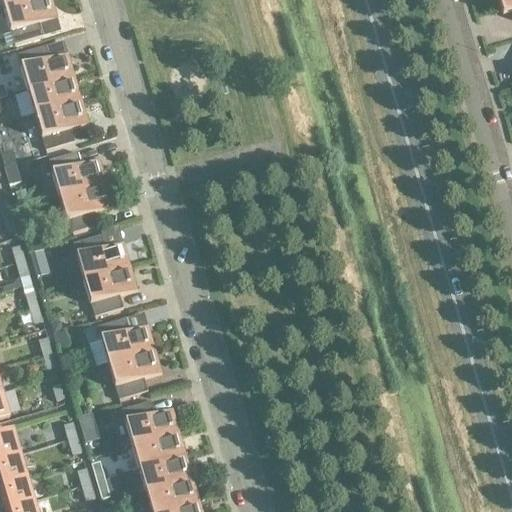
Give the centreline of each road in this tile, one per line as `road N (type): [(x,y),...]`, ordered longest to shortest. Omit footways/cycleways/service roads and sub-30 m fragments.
road 1 (residential): [(108,0),(258,511)]
road 2 (tertiary): [(364,0),(511,498)]
road 3 (residential): [(511,228),(444,0)]
